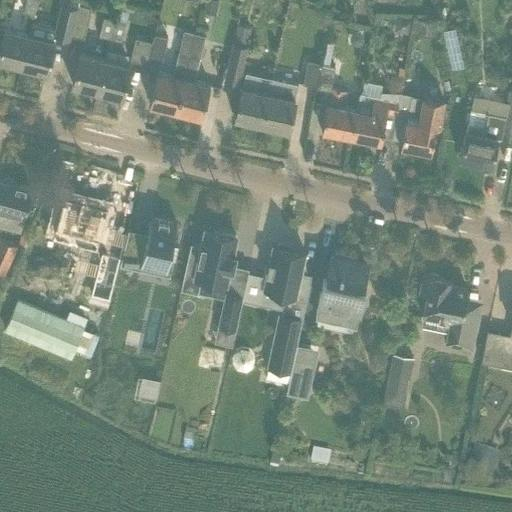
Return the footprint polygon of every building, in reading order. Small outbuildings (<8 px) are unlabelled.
[(20,65),(45,71),(54,36),(68,39),(69,34),(76,7),(77,2),(77,0),(61,0),(55,28),(31,22),(29,33),(20,65)] [(24,0),(23,9),(35,12),(37,0),(24,0)] [(204,0),(203,6),(215,9),(217,0),(204,0)] [(69,34),(83,37),(90,6),(77,2),(76,7),(69,34)] [(98,34),(110,37),(114,19),(103,16),(98,34)] [(114,19),(110,37),(121,40),(125,21),(114,19)] [(0,40),(0,59),(20,65),(29,33),(3,26),(0,40)] [(148,103),(176,109),(184,77),(189,55),(195,32),(185,30),(179,53),(174,75),(156,71),(148,103)] [(184,77),(176,109),(200,115),(208,84),(193,80),(205,34),(195,32),(189,55),(184,77)] [(129,59),(147,63),(155,33),(153,33),(152,40),(135,36),(129,59)] [(155,33),(147,63),(159,66),(167,36),(155,33)] [(242,70),(248,46),(233,42),(228,66),(224,83),(238,87),(242,70)] [(71,83),(96,90),(105,59),(79,52),(71,83)] [(105,59),(96,90),(121,96),(129,64),(105,59)] [(301,83),(315,87),(316,87),(320,65),(307,61),(301,83)] [(320,128),(353,135),(358,110),(355,110),(343,108),(346,89),(329,86),(333,68),(320,65),(316,87),(315,87),(312,99),(326,102),(324,109),(320,128)] [(234,117),(263,123),(273,76),(244,70),(234,117)] [(273,76),(263,123),(287,128),(297,82),(273,76)] [(504,114),(469,107),(465,130),(464,130),(459,156),(490,163),(496,136),(511,139),(511,89),(510,89),(504,114)] [(358,110),(353,135),(380,140),(384,121),(386,110),(395,112),(400,91),(398,91),(380,90),(379,95),(359,90),(355,110),(358,110)] [(439,127),(444,101),(423,96),(422,101),(406,98),(407,93),(400,91),(395,112),(394,116),(404,118),(403,125),(399,144),(429,150),(433,131),(434,126),(439,127)] [(0,224),(19,229),(30,187),(13,182),(12,179),(5,177),(2,179),(0,178),(0,224)] [(80,305),(93,308),(112,237),(98,234),(105,207),(75,199),(67,225),(70,226),(66,241),(94,249),(80,305)] [(172,239),(176,223),(150,217),(144,242),(125,237),(118,264),(140,269),(141,264),(159,268),(163,252),(173,255),(177,240),(172,239)] [(189,242),(179,289),(196,293),(200,277),(224,283),(228,267),(231,267),(234,252),(231,252),(235,236),(203,229),(200,245),(189,242)] [(0,271),(4,273),(17,245),(0,237),(0,271)] [(264,265),(259,286),(284,291),(267,365),(290,370),(309,282),(302,281),(304,273),(299,272),(303,250),(288,247),(289,243),(277,241),(276,244),(272,243),(267,265),(264,265)] [(358,311),(364,287),(360,287),(361,282),(362,283),(366,264),(330,256),(326,275),(327,275),(326,279),(322,278),(317,302),(320,303),(317,313),(318,313),(318,315),(342,320),(344,308),(358,311)] [(459,322),(466,289),(449,285),(450,279),(442,277),(422,273),(418,293),(426,294),(421,316),(449,321),(445,343),(470,348),(475,325),(459,322)] [(241,295),(223,291),(216,325),(234,329),(241,295)] [(502,366),(506,348),(511,349),(511,316),(509,334),(486,330),(480,361),(502,366)] [(231,360),(236,367),(244,369),(252,364),(254,355),(249,348),(240,346),(232,351),(231,360)] [(303,385),(310,350),(295,346),(288,381),(303,385)] [(382,400),(404,404),(413,357),(392,352),(382,400)] [(164,367),(151,426),(175,431),(187,372),(164,367)] [(193,433),(185,431),(183,441),(191,442),(193,433)] [(313,452),(311,465),(328,468),(330,455),(313,452)] [(272,457),(270,467),(278,469),(280,459),(272,457)] [(451,459),(449,468),(458,469),(459,460),(451,459)]
